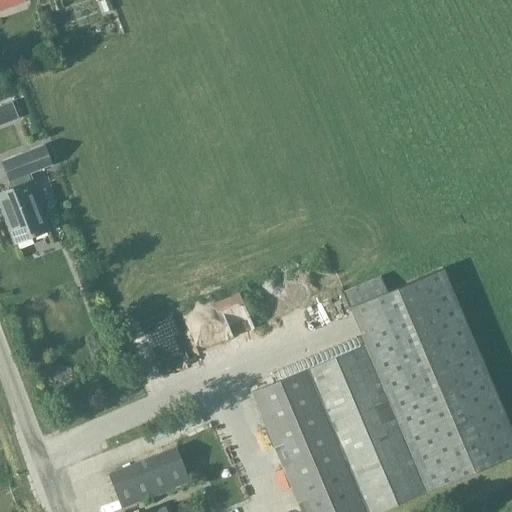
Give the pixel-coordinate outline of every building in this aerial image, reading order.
[(26,0),(0,0),(0,11),(27,1),(26,0)] [(12,102),(0,106),(0,125),(18,118),(12,102)] [(30,172),(52,163),(44,143),(3,160),(13,186),(0,191),(0,202),(15,241),(48,229),(39,206),(43,205),(30,172)] [(511,456),(511,425),(447,267),(391,290),(385,275),(342,292),(364,345),(424,493),(511,456)] [(62,320),(42,331),(56,357),(75,347),(62,320)] [(364,345),(316,364),(377,511),(378,511),(424,493),(364,345)] [(140,346),(126,353),(137,374),(151,367),(140,346)] [(377,511),(316,364),(253,391),(302,511),(377,511)] [(121,507),(187,480),(174,448),(108,475),(121,507)]
